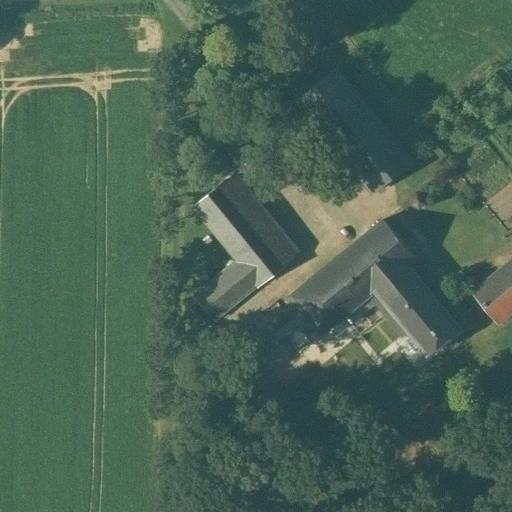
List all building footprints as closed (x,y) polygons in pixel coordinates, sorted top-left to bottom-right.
[(400,150),(334,69),(297,100),(373,193),(410,162),(400,150)] [(289,261),(223,181),(193,206),(237,260),(257,285),(258,286),(289,261)] [(382,220),(289,296),(320,334),(343,315),(373,291),(405,264),(413,258),(382,220)] [(511,259),(472,293),(497,324),(511,311),(511,259)] [(237,260),(193,296),(214,320),(257,285),(237,260)] [(458,328),(405,264),(373,291),(391,311),(385,316),(401,336),(407,331),(426,354),(458,328)] [(373,291),(343,315),(360,336),(385,316),(391,311),(373,291)] [(511,341),(506,335),(480,356),(504,385),(511,378),(511,341)]
